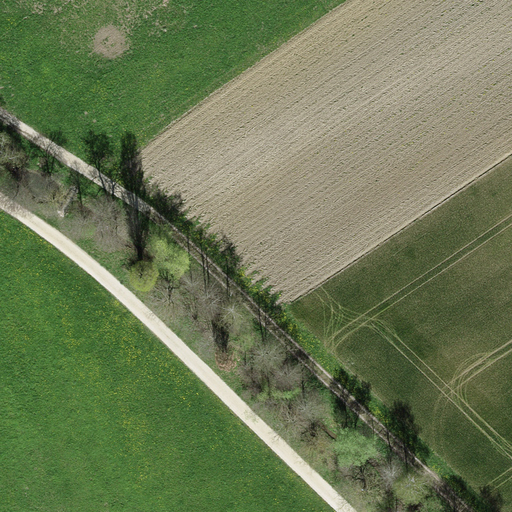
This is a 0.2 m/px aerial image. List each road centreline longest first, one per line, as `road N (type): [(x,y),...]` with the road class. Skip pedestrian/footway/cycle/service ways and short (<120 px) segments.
road 1 (track): [(0,109),(102,180),(480,511)]
road 2 (track): [(350,511),(107,279),(0,201)]
